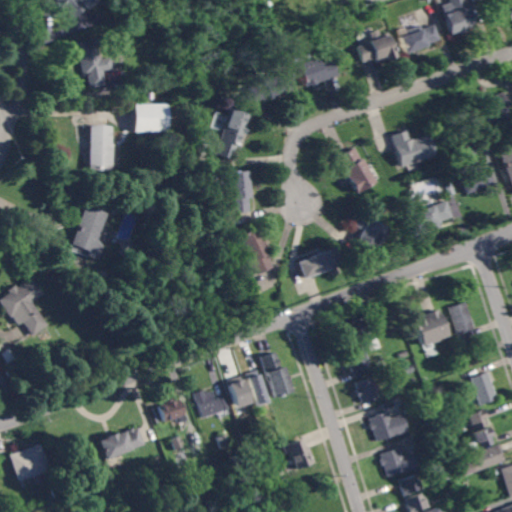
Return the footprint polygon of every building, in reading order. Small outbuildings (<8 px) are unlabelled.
[(77,0),(84,7),(72,18),(62,7),(60,10),(51,1),(51,0),(77,0)] [(457,34),(456,33),(449,35),(442,14),(451,11),(447,0),(463,0),(473,26),(466,29),(467,30),(457,34)] [(139,15),(137,8),(144,6),(146,13),(139,15)] [(419,29),(431,24),(437,39),(402,53),(396,38),(404,34),(403,31),(417,25),(419,29)] [(377,35),(384,32),(394,56),(374,64),(371,58),(359,63),(353,47),(369,40),(366,33),(375,29),(377,35)] [(98,59),(108,57),(110,69),(100,71),(103,84),(88,88),(85,75),(81,76),(74,42),(93,38),(98,59)] [(308,59),(312,57),(315,64),(328,59),(334,76),(314,83),(315,84),(309,86),(308,83),(298,87),(290,65),(292,65),(290,58),(306,53),(308,59)] [(254,104),(246,87),(280,72),(288,88),(254,104)] [(488,129),(479,107),(490,103),(489,97),(502,92),(506,106),(501,108),(507,122),(488,129)] [(130,103),(131,131),(164,130),(164,103),(130,103)] [(168,115),(168,108),(176,107),(177,115),(168,115)] [(242,135),(239,134),(236,145),(233,145),(229,159),(214,155),(225,110),(245,115),(242,127),(244,127),(242,135)] [(110,169),(87,169),(88,126),(109,127),(109,144),(110,144),(110,169)] [(407,139),(412,138),(412,139),(427,134),(434,155),(399,167),(389,135),(404,130),(407,139)] [(511,189),(496,146),(511,140),(511,189)] [(481,170),(487,168),(493,184),(465,194),(459,176),(472,171),(471,169),(464,172),(455,148),(471,143),(481,170)] [(354,193),(333,159),(352,147),(360,159),(358,160),(372,182),(354,193)] [(229,213),(226,172),(244,171),(247,212),(229,213)] [(443,185),(439,173),(446,171),(450,182),(443,185)] [(412,232),(406,215),(445,200),(451,217),(412,232)] [(95,259),(85,255),(86,251),(70,244),(84,206),(104,214),(95,240),(100,245),(95,259)] [(371,251),(353,243),(359,230),(348,225),(354,212),(383,225),(371,251)] [(254,275),(236,236),(253,229),(270,267),(254,275)] [(301,278),(295,262),(334,248),(340,264),(301,278)] [(41,294),(29,303),(45,325),(30,335),(14,313),(8,317),(0,305),(0,297),(7,293),(5,290),(13,285),(15,288),(29,278),(41,294)] [(456,335),(447,308),(463,302),(473,330),(456,335)] [(420,346),(410,320),(422,316),(422,315),(436,310),(446,336),(420,346)] [(373,329),(368,315),(378,311),(383,325),(373,329)] [(345,343),(340,327),(351,323),(350,322),(359,318),(366,335),(345,343)] [(366,367),(349,372),(347,366),(345,366),(343,360),(345,359),(343,353),(359,347),(366,367)] [(398,358),(396,353),(404,350),(406,355),(398,358)] [(272,397),(256,358),(273,351),(288,391),(272,397)] [(75,374),(70,367),(75,363),(80,370),(75,374)] [(404,375),(401,368),(410,365),(413,371),(404,375)] [(477,405),(467,378),(484,372),(493,399),(477,405)] [(244,377),(252,405),(265,402),(257,373),(244,377)] [(376,398),(359,403),(357,397),(355,397),(353,391),(355,390),(353,384),(369,378),(376,398)] [(246,402),(239,379),(225,384),(232,406),(246,402)] [(202,393),(209,391),(212,401),(222,397),(228,413),(217,417),(216,413),(200,418),(191,394),(201,391),(202,393)] [(161,422),(155,406),(176,398),(182,415),(161,422)] [(469,431),(463,415),(480,409),(483,418),(485,425),(469,431)] [(388,418),(400,414),(405,431),(374,441),(370,430),(369,430),(367,424),(369,423),(367,418),(386,412),(388,418)] [(100,461),(94,444),(135,427),(141,444),(100,461)] [(475,450),(470,434),(484,429),(483,428),(487,427),(490,436),(490,437),(492,444),(475,450)] [(218,449),(214,438),(222,435),(226,446),(218,449)] [(176,439),(178,444),(177,444),(178,447),(170,450),(166,439),(175,436),(176,439)] [(298,447),(302,445),(303,448),(305,448),(310,462),(291,469),(285,453),(283,454),(280,446),(295,440),(298,447)] [(15,480),(7,455),(38,444),(46,470),(15,480)] [(467,474),(461,457),(496,445),(502,461),(467,474)] [(401,457),(412,453),(417,467),(386,477),(382,465),(380,466),(378,460),(380,459),(379,455),(398,448),(401,457)] [(511,497),(508,499),(498,469),(511,464),(511,497)] [(402,497),(399,488),(400,488),(397,481),(414,475),(420,492),(402,497)] [(52,499),(49,490),(61,485),(65,495),(52,499)] [(419,511),(407,511),(406,506),(404,500),(421,493),(427,509),(419,511)] [(511,511),(511,503),(487,511),(511,511)]
